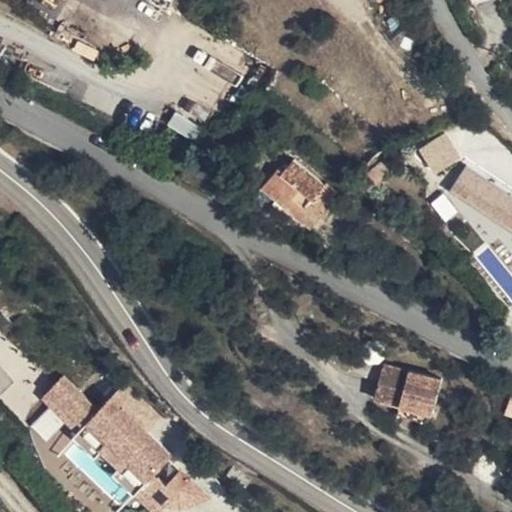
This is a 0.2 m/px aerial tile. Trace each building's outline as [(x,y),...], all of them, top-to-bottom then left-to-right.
[(446,132),(418,147),(432,173),(460,159),(446,132)] [(479,187),(511,206),(511,173),(494,163),(479,187)] [(346,226),(369,197),(365,194),(368,189),(336,165),(326,178),(313,168),(297,189),(346,226)] [(4,333),(12,328),(3,315),(0,316),(0,397),(14,418),(37,402),(25,385),(35,379),(4,333)] [(402,354),(389,385),(413,395),(439,405),(445,408),(458,377),(402,354)] [(79,373),(64,389),(100,423),(94,429),(90,433),(93,436),(112,454),(127,438),(145,456),(130,471),(151,491),(152,491),(171,471),(185,456),(189,452),(163,427),(158,432),(149,423),(154,418),(128,394),(115,407),(79,373)] [(100,423),(64,389),(58,395),(94,429),(100,423)] [(435,415),(439,405),(413,395),(409,405),(435,415)] [(163,427),(154,418),(149,423),(158,432),(163,427)] [(207,476),(197,467),(183,483),(174,474),(162,488),(180,505),(207,476)] [(174,474),(171,471),(152,491),(174,511),(180,505),(162,488),(174,474)]
